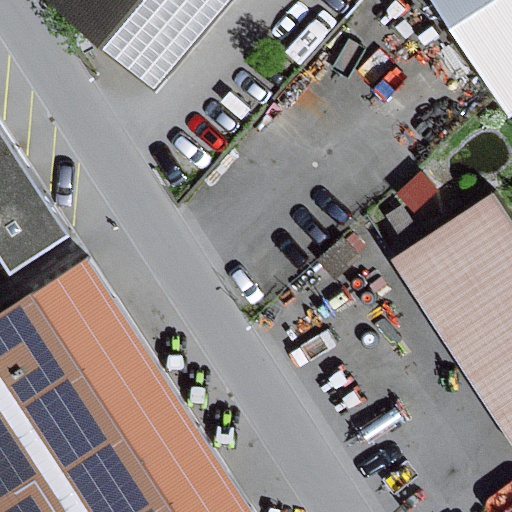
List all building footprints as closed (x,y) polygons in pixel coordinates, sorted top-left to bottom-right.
[(233,0),(58,0),(161,86),(233,0)] [(511,0),(443,0),(511,102),(511,0)] [(0,243),(16,268),(72,232),(0,119),(0,243)] [(511,214),(498,193),(401,255),(511,428),(511,214)] [(258,511),(89,255),(0,313),(0,511),(258,511)]
